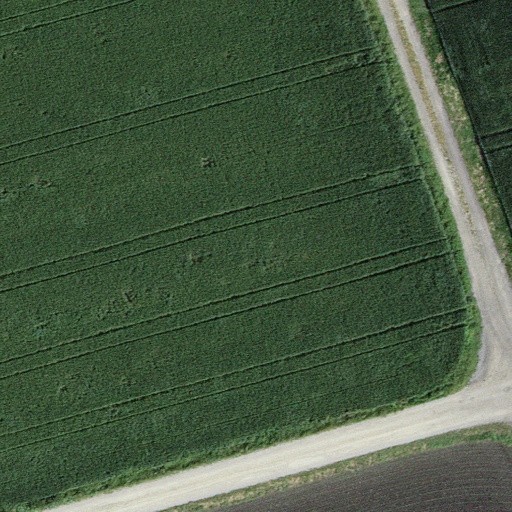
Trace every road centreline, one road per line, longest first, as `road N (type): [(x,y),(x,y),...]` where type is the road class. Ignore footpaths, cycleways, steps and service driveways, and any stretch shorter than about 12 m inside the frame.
road 1 (track): [(99,511),(511,396)]
road 2 (track): [(511,314),(393,0)]
